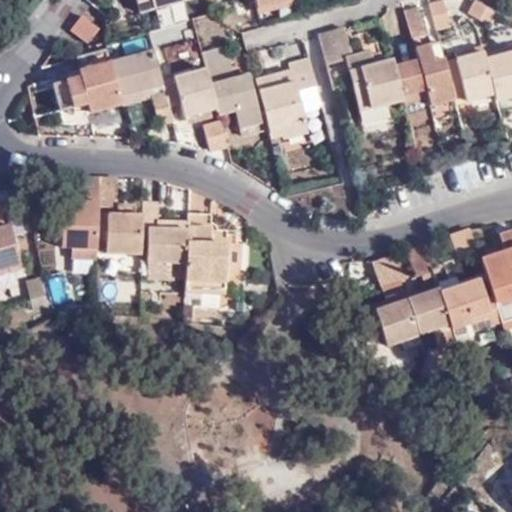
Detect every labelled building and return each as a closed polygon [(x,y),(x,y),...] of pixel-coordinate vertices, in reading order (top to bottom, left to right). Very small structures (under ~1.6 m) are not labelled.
[(132,0),(136,14),(187,0),(132,0)] [(250,0),(254,14),(288,5),(286,0),(250,0)] [(426,8),(433,35),(448,31),(441,4),(426,8)] [(487,30),(495,16),(473,4),(465,18),(487,30)] [(423,39),(416,10),(401,14),(409,43),(423,39)] [(84,48),(96,33),(80,19),(68,35),(84,48)] [(369,60),(367,55),(349,60),(342,32),(315,38),(323,69),(342,63),(356,114),(385,106),(399,102),(390,70),(389,64),(380,67),(372,69),(369,60)] [(399,102),(400,106),(425,100),(428,109),(451,102),(441,66),(440,62),(431,64),(427,48),(413,52),(416,63),(390,70),(399,102)] [(451,63),(479,55),(478,49),(449,56),(451,63)] [(230,114),(235,131),(258,125),(251,99),(245,78),(226,83),(223,70),(226,68),(222,51),(198,57),(202,73),(213,114),(215,119),(230,114)] [(85,115),(118,106),(116,99),(107,63),(103,52),(75,60),(78,72),(76,73),(78,78),(66,81),(50,86),(57,113),(70,109),(71,114),(85,115)] [(116,99),(160,86),(150,52),(107,63),(116,99)] [(451,63),(461,104),(490,96),(491,104),(511,98),(511,54),(481,63),(479,55),(451,63)] [(372,69),(380,67),(378,58),(369,60),(372,69)] [(264,131),(267,141),(279,138),(281,144),(304,137),(299,115),(294,95),(313,90),(306,63),(286,68),(288,75),(291,86),(274,92),(271,79),(252,85),(255,97),(264,131)] [(451,102),(452,106),(461,104),(451,63),(441,66),(451,102)] [(66,81),(78,78),(76,73),(65,76),(66,81)] [(213,114),(202,73),(170,82),(181,123),(213,114)] [(288,75),(271,79),(274,92),(291,86),(288,75)] [(299,115),(319,110),(313,90),(294,95),(299,115)] [(155,127),(170,123),(161,94),(146,98),(155,127)] [(237,138),(264,131),(255,97),(251,99),(258,125),(235,131),(237,138)] [(385,106),(356,114),(358,121),(387,114),(385,106)] [(206,155),(223,151),(215,121),(198,126),(206,155)] [(95,178),(71,178),(71,201),(66,201),(65,213),(65,220),(68,220),(68,227),(57,227),(57,247),(67,247),(67,258),(92,259),(93,242),(94,214),(94,207),(95,178)] [(95,178),(94,207),(113,208),(113,207),(114,179),(95,178)] [(182,264),(183,231),(154,230),(154,222),(154,203),(139,203),(139,215),(138,230),(143,229),(143,262),(182,264)] [(0,275),(17,270),(9,239),(2,240),(0,232),(7,230),(0,205),(0,275)] [(65,220),(65,213),(58,213),(57,227),(68,227),(68,220),(65,220)] [(103,214),(94,214),(93,242),(102,242),(103,214)] [(113,214),(103,214),(102,242),(102,253),(137,254),(138,230),(139,215),(133,215),(113,214)] [(207,216),(184,215),(184,222),(183,231),(182,264),(182,280),(181,293),(220,294),(221,247),(206,247),(207,216)] [(184,222),(154,222),(154,230),(183,231),(184,222)] [(2,240),(9,239),(7,230),(0,232),(2,240)] [(468,233),(447,240),(455,264),(476,256),(468,233)] [(501,255),(478,262),(490,299),(491,301),(499,324),(502,333),(511,329),(511,290),(511,287),(511,286),(511,233),(496,238),(501,255)] [(421,248),(404,254),(412,279),(430,274),(421,248)] [(378,291),(402,282),(394,258),(369,265),(378,291)] [(182,280),(182,264),(143,262),(142,279),(182,280)] [(440,303),(449,331),(467,325),(489,317),(484,303),(484,302),(477,283),(456,290),(459,297),(440,303)] [(456,290),(437,296),(438,300),(440,303),(459,297),(456,290)] [(437,296),(435,291),(418,296),(421,305),(438,300),(437,296)] [(383,308),(404,301),(402,294),(381,301),(383,308)] [(421,305),(418,296),(404,301),(415,337),(430,332),(431,336),(449,331),(440,303),(438,300),(421,305)] [(415,337),(404,301),(383,308),(371,312),(383,347),(398,343),(400,350),(418,344),(415,337)] [(449,331),(452,339),(470,333),(472,334),(499,324),(491,301),(484,303),(489,317),(467,325),(449,331)]
